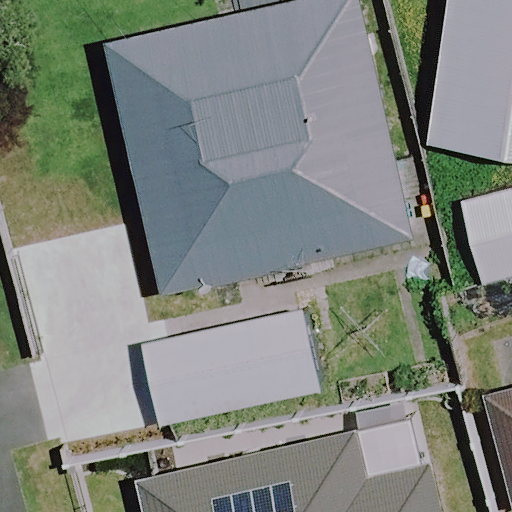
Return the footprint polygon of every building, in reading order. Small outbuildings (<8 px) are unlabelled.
[(370,0),(352,0),(113,55),(170,300),(426,241),(370,0)] [(511,0),(458,0),(440,141),(511,150),(511,0)] [(511,190),(466,200),(483,280),(511,273),(511,190)] [(301,307),(148,347),(169,429),(323,389),(301,307)] [(511,383),(495,387),(511,452),(511,383)] [(388,511),(378,430),(278,443),(286,511),(388,511)]
